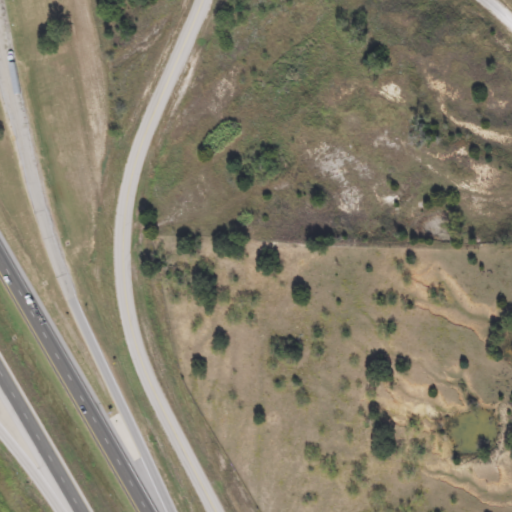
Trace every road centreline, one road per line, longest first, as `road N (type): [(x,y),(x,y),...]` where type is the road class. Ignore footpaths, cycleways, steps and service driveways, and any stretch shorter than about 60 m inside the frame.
road 1 (tertiary): [(216,511),(139,362),(119,236),(138,151),(200,0)]
road 2 (motorway): [(172,511),(42,216),(10,91)]
road 3 (motorway): [(150,511),(0,252)]
road 4 (motorway): [(0,369),(82,511)]
